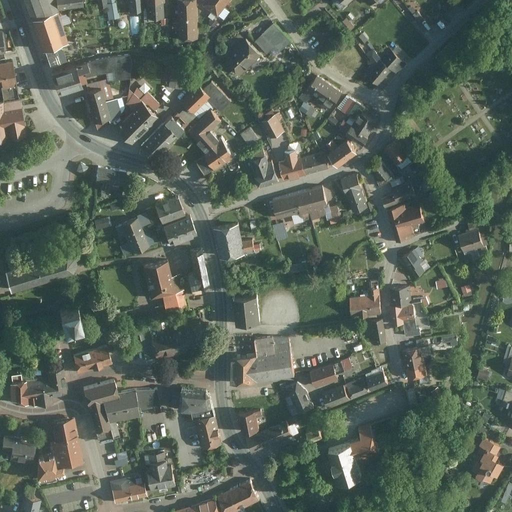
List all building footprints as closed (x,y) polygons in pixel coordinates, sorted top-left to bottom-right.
[(54,0),(25,0),(32,19),(51,13),(62,44),(68,42),(54,0)] [(84,6),(82,0),(57,0),(59,11),(84,6)] [(105,0),(97,0),(100,9),(107,7),(105,0)] [(120,25),(114,0),(105,0),(107,7),(111,27),(120,25)] [(127,0),(129,12),(145,10),(143,0),(127,0)] [(229,0),(206,0),(202,5),(216,17),(229,0)] [(200,38),(198,1),(187,1),(180,2),(181,24),(173,24),(173,31),(181,30),(181,39),(200,38)] [(149,19),(164,18),(163,4),(148,5),(149,19)] [(51,13),(32,19),(42,50),(62,44),(51,13)] [(348,16),(343,19),(350,30),(355,27),(348,16)] [(288,39),(274,24),(258,40),(272,55),(288,39)] [(363,32),(357,37),(362,44),(369,38),(363,32)] [(240,72),(260,53),(244,37),(225,57),(240,72)] [(466,49),(461,43),(445,56),(450,61),(466,49)] [(68,62),(63,47),(62,44),(42,50),(48,69),(68,62)] [(374,47),(366,53),(373,62),(381,56),(374,47)] [(405,63),(389,50),(368,76),(378,84),(390,69),(396,74),(405,63)] [(130,76),(130,55),(112,57),(81,63),(83,70),(85,75),(113,71),(115,79),(130,76)] [(16,83),(11,61),(0,63),(0,85),(2,85),(16,83)] [(81,63),(52,72),(58,91),(80,84),(77,72),(83,70),(81,63)] [(174,69),(171,85),(185,88),(188,72),(174,69)] [(328,109),(340,91),(317,74),(304,92),(328,109)] [(109,91),(106,78),(87,83),(88,88),(101,85),(103,93),(109,91)] [(231,99),(212,80),(204,88),(211,96),(208,98),(216,106),(220,110),(231,99)] [(18,99),(16,88),(16,83),(2,85),(5,101),(18,99)] [(204,88),(200,84),(182,100),(186,105),(193,111),(208,98),(211,96),(204,88)] [(88,88),(84,90),(93,121),(109,117),(104,100),(103,93),(101,85),(88,88)] [(152,110),(159,103),(148,91),(144,94),(138,87),(126,103),(133,110),(141,100),(152,110)] [(356,103),(346,96),(338,108),(347,115),(356,103)] [(120,115),(115,97),(104,100),(109,117),(110,121),(120,115)] [(186,105),(178,113),(192,128),(213,108),(216,106),(208,98),(193,111),(186,105)] [(0,137),(24,134),(18,99),(5,101),(0,101),(0,137)] [(133,110),(117,127),(132,141),(157,114),(152,110),(141,100),(133,110)] [(300,109),(312,116),(317,107),(304,101),(300,109)] [(365,109),(356,103),(347,115),(356,121),(365,109)] [(234,156),(222,136),(212,127),(222,119),(213,108),(192,128),(188,130),(204,153),(205,158),(196,160),(205,173),(234,156)] [(356,121),(346,134),(364,144),(378,118),(365,109),(356,121)] [(283,129),(275,112),(261,119),(269,136),(283,129)] [(184,125),(171,114),(164,121),(177,133),(184,125)] [(177,133),(164,121),(142,144),(155,156),(177,133)] [(252,148),(261,141),(251,126),(241,132),(252,148)] [(331,150),(337,143),(332,138),(326,145),(331,150)] [(398,139),(385,150),(395,162),(390,165),(396,173),(414,159),(398,139)] [(355,152),(346,140),(330,152),(339,164),(355,152)] [(302,157),(299,146),(284,150),(287,160),(281,162),(285,177),(306,172),(302,157)] [(327,166),(323,152),(302,157),(306,172),(327,166)] [(279,177),(273,160),(268,161),(265,153),(250,158),(259,184),(279,177)] [(390,170),(377,153),(366,162),(379,179),(390,170)] [(127,171),(98,166),(96,183),(124,187),(127,171)] [(368,207),(357,174),(341,179),(352,212),(368,207)] [(402,183),(400,178),(390,181),(392,186),(402,183)] [(416,196),(411,182),(392,189),(394,194),(383,198),(387,207),(416,196)] [(328,203),(322,183),(302,189),(311,219),(326,216),(323,205),(328,203)] [(293,213),(296,223),(311,219),(302,189),(287,194),(293,213)] [(287,194),(272,198),(277,217),(293,213),(287,194)] [(188,214),(177,196),(156,205),(162,224),(188,214)] [(340,214),(337,204),(329,206),(333,217),(340,214)] [(424,222),(419,204),(404,208),(403,205),(387,209),(396,241),(416,235),(413,226),(424,222)] [(195,234),(188,214),(162,224),(169,243),(195,234)] [(98,228),(111,225),(108,216),(96,219),(98,228)] [(148,246),(137,217),(123,223),(133,251),(148,246)] [(486,217),(468,223),(471,230),(481,227),(489,224),(486,217)] [(244,239),(240,222),(217,226),(222,254),(246,249),(244,239)] [(471,230),(459,234),(465,252),(487,245),(481,227),(471,230)] [(256,248),(254,237),(244,239),(246,249),(256,248)] [(209,284),(201,247),(190,249),(194,270),(187,271),(190,287),(209,284)] [(71,248),(6,268),(13,288),(77,268),(82,260),(81,256),(80,252),(71,248)] [(421,259),(414,249),(402,257),(410,267),(421,259)] [(261,259),(240,262),(242,274),(258,271),(257,267),(263,266),(261,259)] [(182,291),(179,273),(170,275),(167,260),(143,264),(149,297),(161,294),(182,291)] [(308,267),(306,260),(291,265),(293,271),(308,267)] [(281,276),(278,262),(263,266),(257,267),(258,271),(260,281),(281,276)] [(381,312),(378,279),(371,280),(372,295),(350,297),(352,314),(381,312)] [(277,300),(275,284),(257,287),(257,294),(258,302),(277,300)] [(465,296),(473,294),(470,284),(462,286),(465,296)] [(407,285),(393,287),(394,304),(408,302),(407,285)] [(163,307),(184,304),(182,291),(161,294),(163,307)] [(257,294),(235,296),(237,321),(260,319),(258,302),(257,294)] [(58,307),(63,325),(82,319),(77,301),(58,307)] [(403,306),(390,306),(391,323),(402,322),(401,317),(415,315),(413,305),(403,306)] [(405,335),(418,332),(415,315),(401,317),(402,322),(405,335)] [(385,341),(381,319),(372,321),(376,343),(385,341)] [(206,348),(200,322),(166,331),(164,320),(146,324),(155,361),(206,348)] [(295,374),(287,336),(254,337),(254,351),(231,354),(232,381),(295,374)] [(112,360),(107,346),(72,356),(76,371),(112,360)] [(426,365),(422,346),(404,349),(408,369),(426,365)] [(351,367),(348,358),(334,363),(337,371),(351,367)] [(337,371),(334,363),(311,371),(317,386),(340,378),(337,371)] [(37,404),(53,402),(52,396),(69,394),(66,365),(49,367),(51,380),(41,381),(41,378),(27,380),(27,385),(34,384),(35,393),(36,402),(37,404)] [(492,373),(480,368),(476,377),(488,382),(492,373)] [(390,387),(383,369),(366,376),(371,389),(373,393),(390,387)] [(96,429),(109,426),(107,419),(102,398),(121,393),(116,375),(79,384),(85,407),(91,406),(96,429)] [(366,376),(346,384),(351,397),(371,389),(366,376)] [(420,378),(403,382),(406,396),(424,392),(420,378)] [(27,380),(10,381),(10,398),(29,402),(29,394),(35,393),(34,384),(27,385),(27,380)] [(290,397),(296,415),(309,411),(299,383),(281,389),(285,399),(290,397)] [(346,384),(322,393),(327,407),(351,397),(346,384)] [(211,401),(209,388),(184,387),(184,406),(193,407),(193,406),(211,401)] [(139,407),(134,388),(121,393),(102,398),(107,419),(140,410),(139,407)] [(160,403),(157,388),(134,388),(139,407),(160,403)] [(511,392),(501,388),(498,396),(511,400),(511,392)] [(214,413),(212,406),(211,401),(193,406),(196,418),(214,413)] [(259,426),(257,410),(244,412),(246,428),(259,426)] [(221,443),(214,413),(196,418),(203,447),(221,443)] [(81,458),(74,416),(52,420),(55,436),(49,437),(54,462),(81,458)] [(252,450),(293,433),(287,419),(246,436),(252,450)] [(332,428),(328,419),(323,422),(327,430),(332,428)] [(370,423),(359,426),(362,435),(348,440),(356,461),(381,453),(370,423)] [(320,438),(316,428),(303,434),(307,444),(320,438)] [(33,460),(36,433),(3,429),(1,452),(11,453),(11,457),(33,460)] [(500,447),(482,436),(473,451),(480,455),(471,469),(490,481),(496,472),(499,474),(505,463),(497,458),(500,454),(496,452),(500,447)] [(348,440),(327,448),(337,480),(360,473),(356,461),(348,440)] [(115,459),(116,465),(129,461),(126,449),(116,452),(118,458),(115,459)] [(164,451),(148,454),(151,467),(146,468),(151,490),(178,484),(174,465),(168,467),(164,451)] [(134,474),(110,479),(114,500),(147,494),(145,481),(136,483),(134,474)] [(230,511),(259,497),(249,478),(218,494),(227,511),(230,511)] [(37,511),(41,500),(22,495),(17,511),(18,511),(37,511)] [(221,511),(217,495),(174,506),(175,511),(221,511)]
